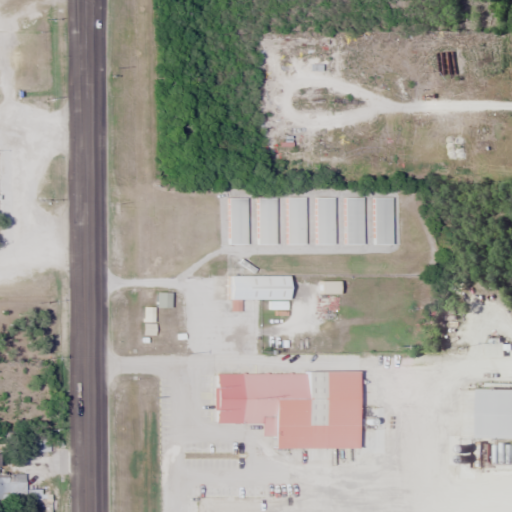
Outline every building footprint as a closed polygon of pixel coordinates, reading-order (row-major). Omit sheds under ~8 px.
[(245,245),(245,197),(226,197),(226,245),(245,245)] [(256,245),(273,245),(273,197),(256,197),(256,245)] [(302,197),(284,197),(284,245),(302,245),(302,197)] [(331,245),(331,197),(314,197),(314,245),(331,245)] [(343,245),(360,245),(360,197),(343,197),(343,245)] [(390,245),(390,197),(371,197),(371,245),(390,245)] [(285,276),(225,276),(225,300),(285,300),(285,276)] [(169,307),(169,292),(155,293),(155,307),(169,307)] [(271,448),(353,448),(354,373),(213,372),(213,423),(260,423),(260,436),(271,436),(271,448)] [(479,439),(511,439),(511,389),(479,390),(479,439)] [(47,451),(47,433),(30,433),(30,451),(47,451)]
